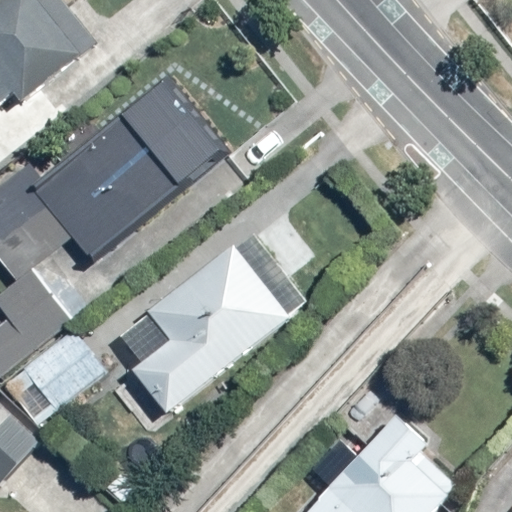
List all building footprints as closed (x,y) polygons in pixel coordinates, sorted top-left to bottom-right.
[(66,7),(74,0),(0,0),(0,165),(26,146),(5,118),(97,49),(66,7)] [(115,119),(117,122),(33,192),(90,260),(174,189),(222,149),(163,78),(115,119)] [(0,250),(33,223),(0,182),(0,250)] [(286,317),(229,247),(119,338),(141,365),(129,375),(164,418),(286,317)] [(38,271),(20,283),(0,299),(0,311),(9,323),(0,330),(0,378),(76,317),(38,271)] [(76,331),(27,370),(38,384),(26,394),(47,421),(109,371),(76,331)] [(0,484),(41,442),(0,403),(0,484)] [(436,511),(465,481),(426,445),(393,414),(358,453),(342,438),(311,471),(328,487),(305,511),(436,511)]
